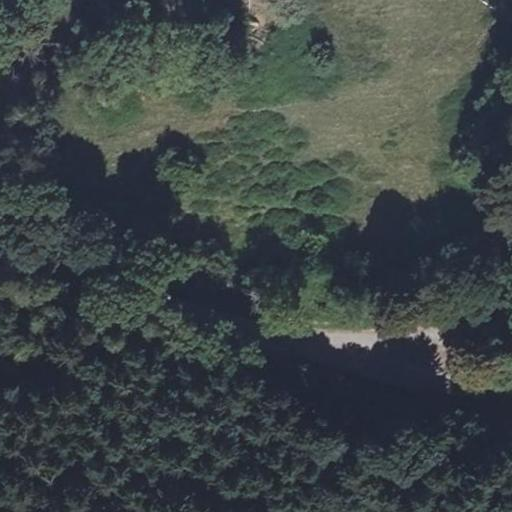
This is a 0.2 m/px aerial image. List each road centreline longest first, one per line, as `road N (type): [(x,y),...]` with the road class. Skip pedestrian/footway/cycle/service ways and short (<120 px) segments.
road 1 (unclassified): [(0,266),(128,285),(374,365)]
road 2 (unclassified): [(511,334),(446,339),(374,365)]
road 3 (unclassified): [(374,365),(511,393)]
